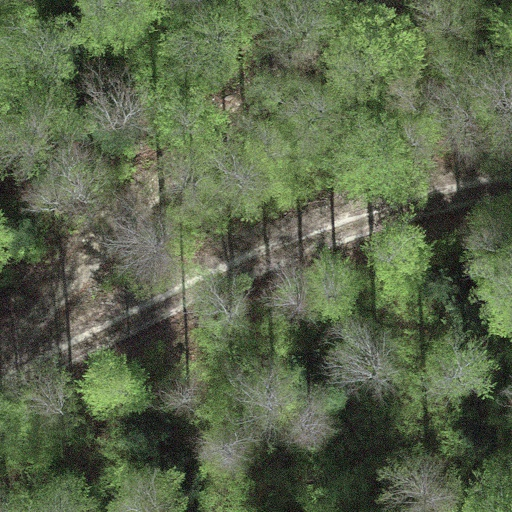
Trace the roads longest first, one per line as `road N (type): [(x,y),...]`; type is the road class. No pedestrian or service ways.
road 1 (track): [(0,365),(231,124),(339,43),(414,0)]
road 2 (track): [(0,381),(339,228),(511,189)]
